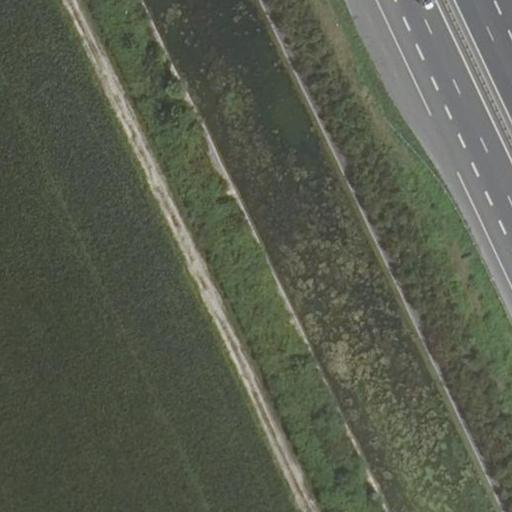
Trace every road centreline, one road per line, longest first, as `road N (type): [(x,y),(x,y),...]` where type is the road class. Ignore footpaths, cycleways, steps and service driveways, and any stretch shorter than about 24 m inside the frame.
road 1 (track): [(312,511),(73,0)]
road 2 (motorway): [(403,0),(511,229)]
